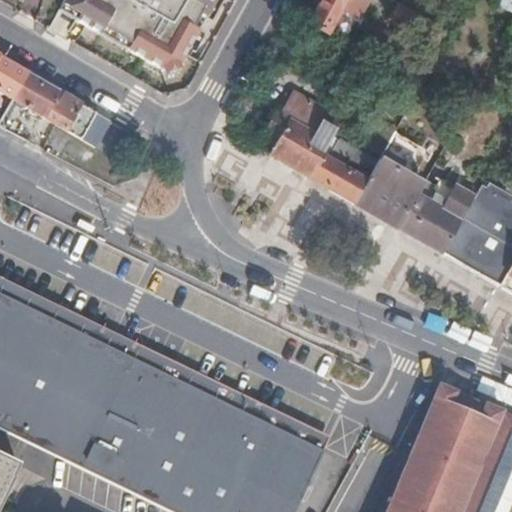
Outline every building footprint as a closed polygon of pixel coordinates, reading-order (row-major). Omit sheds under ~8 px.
[(63,0),(48,32),(164,97),(188,89),(235,0),(63,0)] [(357,20),(367,2),(363,0),(317,0),(319,1),(305,27),(328,39),(338,19),(333,16),(337,9),(357,20)] [(437,27),(394,4),(385,20),(429,43),(437,27)] [(436,47),(444,32),(437,27),(429,43),(436,47)] [(0,96),(9,101),(25,74),(11,67),(0,60),(0,96)] [(40,118),(55,93),(25,74),(9,101),(40,118)] [(301,147),(307,136),(324,109),(290,89),(274,116),(271,114),(252,148),(289,169),(301,147)] [(109,123),(74,103),(55,93),(40,118),(76,137),(96,147),(109,123)] [(375,151),(391,123),(371,112),(355,140),(375,151)] [(316,156),(322,145),(307,136),(301,147),(316,156)] [(426,172),(431,162),(386,138),(376,158),(374,160),(419,185),(426,172)] [(350,205),(372,163),(335,143),(331,150),(325,161),(316,156),(304,177),(321,188),(350,205)] [(325,161),(331,150),(322,145),(316,156),(325,161)] [(304,177),(316,156),(301,147),(289,169),(304,177)] [(413,196),(419,185),(374,160),(372,163),(350,205),(394,229),(413,196)] [(425,202),(438,179),(426,172),(419,185),(413,196),(425,202)] [(438,254),(458,216),(469,196),(438,179),(425,202),(413,196),(394,229),(438,254)] [(469,196),(458,216),(438,254),(496,287),(511,257),(511,204),(509,202),(511,198),(499,191),(485,183),(482,187),(478,185),(472,195),(470,195),(469,196)] [(511,296),(511,257),(496,287),(511,296)] [(301,443),(278,432),(219,403),(211,399),(168,378),(113,352),(33,313),(0,297),(0,431),(9,436),(41,452),(55,458),(67,464),(95,477),(136,497),(166,511),(286,511),(292,502),(317,451),(301,443)] [(455,511),(461,500),(478,460),(499,412),(463,397),(437,386),(417,433),(403,465),(399,462),(398,465),(395,465),(393,469),(390,469),(388,475),(391,477),(397,479),(394,484),(388,502),(383,511),(455,511)] [(511,511),(511,417),(499,412),(478,460),(461,500),(455,511),(511,511)] [(0,500),(1,499),(0,498),(0,493),(13,466),(0,460),(0,500)]
